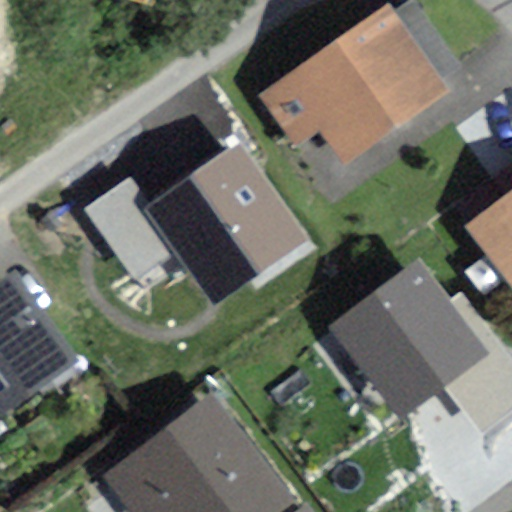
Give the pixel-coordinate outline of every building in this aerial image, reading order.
[(411,1),(300,80),(346,146),(457,66),(411,1)] [(511,302),(511,211),(485,232),(511,266),(511,300),(511,301),(511,302)] [(334,311),(389,412),(487,358),(431,258),(334,311)] [(0,395),(60,354),(14,288),(0,297),(0,395)] [(482,434),(511,410),(511,358),(509,355),(454,399),(482,434)] [(269,511),(279,504),(210,414),(118,484),(139,511),(269,511)]
